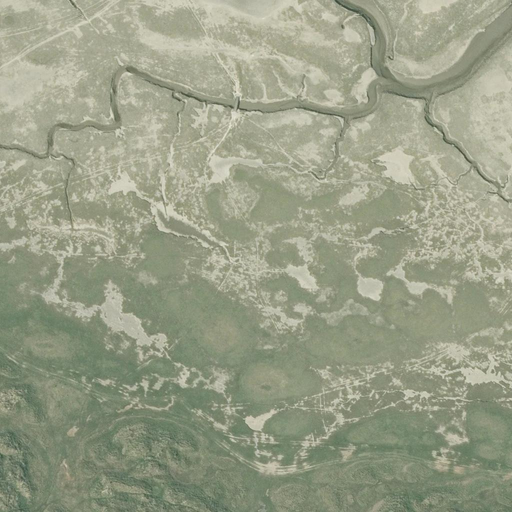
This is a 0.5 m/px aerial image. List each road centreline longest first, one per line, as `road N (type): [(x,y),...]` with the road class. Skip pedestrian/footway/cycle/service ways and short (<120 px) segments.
road 1 (track): [(511,476),(389,450),(278,460),(248,453),(181,412),(52,373),(0,345)]
road 2 (track): [(328,454),(314,378),(284,350),(259,303),(251,230),(212,168),(221,142)]
